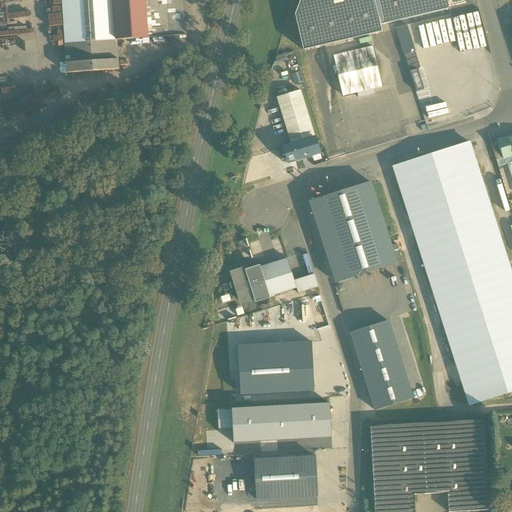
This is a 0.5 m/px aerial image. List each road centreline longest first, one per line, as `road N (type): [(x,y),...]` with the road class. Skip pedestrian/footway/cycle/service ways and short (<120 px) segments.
road 1 (primary): [(236,0),(160,347),(134,511)]
road 2 (residential): [(294,187),(356,384),(352,511)]
road 3 (residential): [(511,116),(294,187)]
